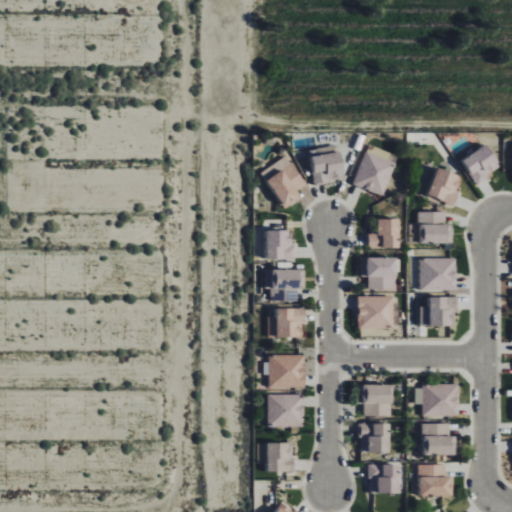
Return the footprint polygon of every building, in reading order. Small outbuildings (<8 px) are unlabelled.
[(481,172),(485,177),(474,186),(459,161),(481,143),(493,163),(487,167),(481,172)] [(324,175),(325,183),(313,186),(309,157),(336,150),(340,172),(332,174),(324,175)] [(394,164),(381,196),(366,190),(351,184),(364,152),(394,164)] [(293,190),(296,195),(290,200),(281,208),(265,181),(287,162),(301,184),(293,190)] [(434,168),(453,177),(451,184),(448,191),(454,194),(450,206),(425,194),(434,168)] [(417,243),(447,243),(447,233),(446,224),(443,224),(443,212),(416,212),(417,243)] [(374,234),(366,234),(366,247),(395,247),(394,219),(374,219),(374,228),(374,234)] [(285,230),(285,239),(285,245),(293,245),(293,258),(265,258),(265,230),(285,230)] [(365,276),(365,288),(391,288),(391,256),(361,257),(361,267),(361,276),(365,276)] [(417,290),(417,258),(453,258),(453,274),(453,290),(417,290)] [(296,288),(296,301),(270,301),(269,270),(299,269),(299,279),(299,288),(296,288)] [(390,328),(389,297),(354,297),(354,313),(354,328),(390,328)] [(446,311),(454,311),(453,298),(425,298),(425,326),(446,326),(446,317),(446,311)] [(293,337),(293,328),(293,322),(301,322),(301,309),(273,309),(273,337),(293,337)] [(267,387),(267,356),(303,356),(303,371),(303,387),(267,387)] [(387,385),(357,385),(357,395),(357,404),(360,404),(360,417),(387,416),(387,385)] [(420,385),(455,385),(455,401),(456,417),(420,417),(420,385)] [(266,396),(302,396),(302,411),(302,427),(266,427),(266,396)] [(365,452),(365,443),(365,437),(357,437),(357,425),(386,424),(386,452),(365,452)] [(447,436),(447,424),(420,424),(420,456),(450,455),(450,445),(450,436),(447,436)] [(284,443),(284,452),(284,458),(292,458),(292,471),(264,472),(263,443),(284,443)] [(374,478),(366,478),(366,465),(394,465),(395,493),(374,493),(374,484),(374,478)] [(416,465),(416,497),(446,496),(446,486),(446,477),(443,478),(443,465),(416,465)]
